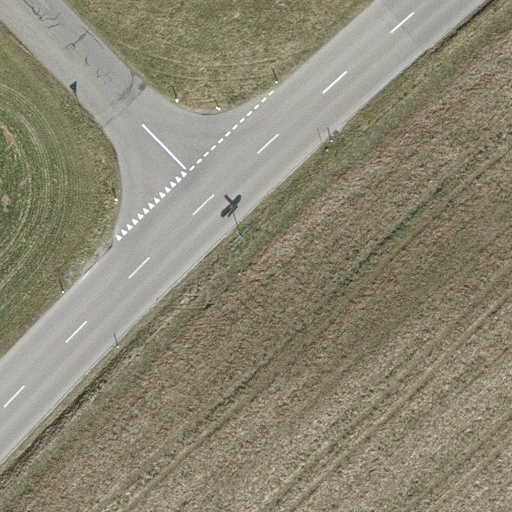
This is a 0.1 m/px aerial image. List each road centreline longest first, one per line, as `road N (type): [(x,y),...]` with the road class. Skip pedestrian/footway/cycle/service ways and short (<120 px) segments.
road 1 (tertiary): [(0,423),(212,202)]
road 2 (tertiary): [(212,202),(440,0)]
road 3 (tertiary): [(20,0),(212,202)]
